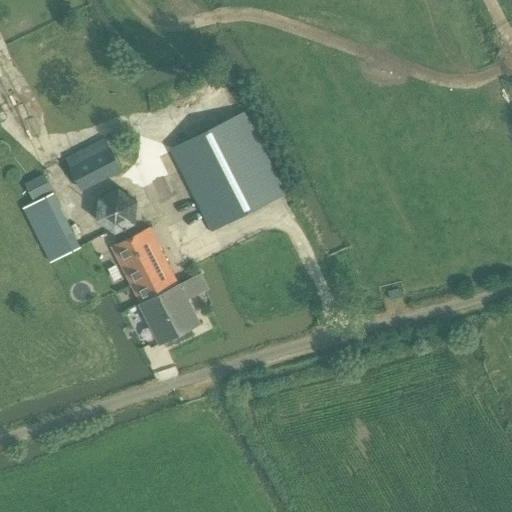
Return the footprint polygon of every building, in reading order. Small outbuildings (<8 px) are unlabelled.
[(212,230),(285,192),(244,111),(171,149),(212,230)] [(82,190),(122,170),(105,139),(66,159),(82,190)] [(34,200),(51,191),(43,175),(26,184),(34,200)] [(136,224),(137,200),(118,188),(98,198),(97,221),(115,233),(136,224)] [(71,252),(80,248),(53,194),(24,209),(51,263),(71,252)] [(172,273),(149,228),(112,247),(125,273),(141,304),(178,285),(172,273)] [(188,299),(204,291),(208,289),(201,274),(178,285),(141,304),(141,305),(139,306),(159,345),(200,324),(188,299)]
